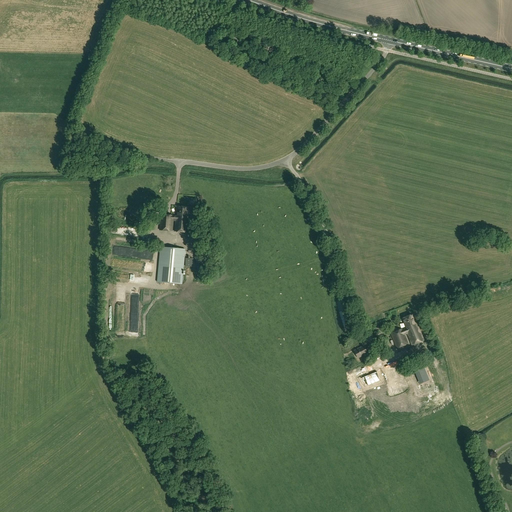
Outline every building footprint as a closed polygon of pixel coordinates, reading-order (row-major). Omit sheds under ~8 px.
[(188,217),(189,208),(178,207),(177,216),(161,215),(160,230),(172,231),(173,221),(176,221),(175,231),(188,232),(189,217),(188,217)] [(205,277),(202,244),(201,237),(194,237),(195,245),(196,260),(197,263),(198,274),(199,274),(199,278),(205,277)] [(157,282),(182,284),(185,249),(160,247),(157,282)] [(412,315),(403,319),(407,328),(402,329),(391,334),(397,348),(408,344),(404,333),(406,332),(412,345),(424,340),(417,323),(416,324),(412,315)] [(364,346),(354,351),(358,358),(368,353),(364,346)] [(423,365),(414,368),(423,392),(432,388),(423,365)] [(380,381),(377,372),(378,372),(377,372),(361,378),(361,379),(362,378),(363,383),(366,382),(368,386),(381,381),(381,380),(380,381)] [(399,379),(401,378),(399,372),(389,376),(393,386),(394,385),(396,389),(403,386),(402,382),(400,382),(399,379)]
